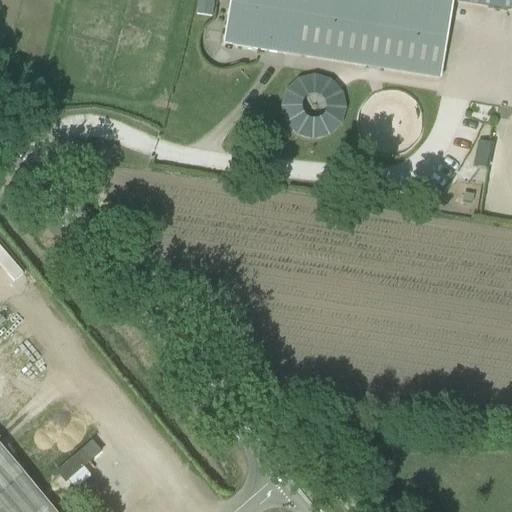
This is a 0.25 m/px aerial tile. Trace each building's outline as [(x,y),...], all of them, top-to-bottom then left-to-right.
[(198,0),(196,16),(211,19),(214,0),(198,0)] [(451,4),(452,0),(230,0),(223,46),(439,81),(451,4)] [(511,0),(452,0),(451,4),(511,13),(511,0)] [(292,73),(276,128),(332,144),(347,89),(292,73)] [(0,297),(0,298),(37,334),(44,327),(7,291),(0,297)] [(351,438),(365,446),(369,438),(355,430),(351,438)] [(0,511),(51,511),(0,450),(0,511)]
